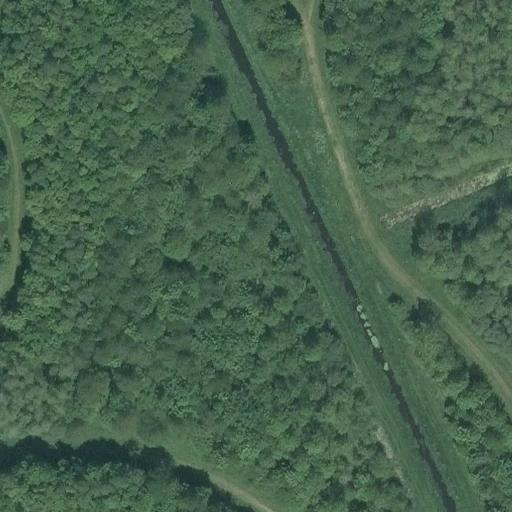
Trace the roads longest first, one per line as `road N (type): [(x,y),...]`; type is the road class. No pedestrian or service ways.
road 1 (track): [(511,401),(384,258),(361,214),(295,0)]
road 2 (track): [(0,459),(87,451),(172,460),(269,511)]
road 3 (track): [(0,104),(15,143),(17,195),(15,260),(0,323)]
